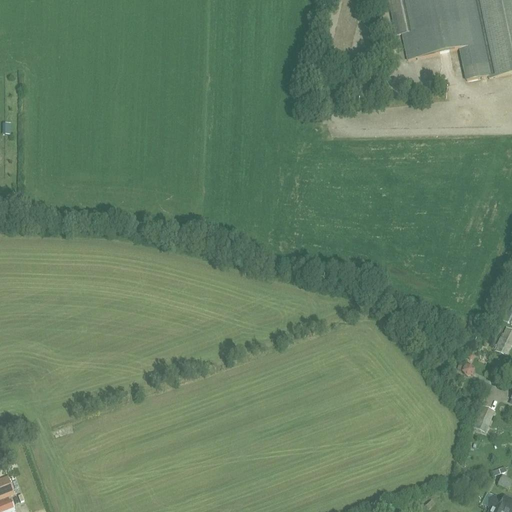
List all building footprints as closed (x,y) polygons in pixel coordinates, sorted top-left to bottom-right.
[(425,58),(412,0),(388,0),(396,36),(402,35),(408,61),(425,58)] [(412,0),(425,58),(472,47),(462,0),(412,0)] [(462,0),(472,47),(460,50),(467,82),(488,77),(491,76),(475,0),(462,0)] [(511,0),(475,0),(491,76),(488,77),(489,79),(511,74),(511,0)] [(9,202),(0,204),(0,213),(12,210),(9,202)] [(510,324),(511,318),(511,313),(507,311),(502,321),(510,324)] [(511,345),(511,331),(506,329),(503,335),(502,334),(496,345),(498,346),(495,352),(506,358),(511,345)] [(473,429),(474,430),(485,435),(495,413),(482,407),(473,429)] [(502,477),(498,486),(508,490),(511,482),(502,477)] [(0,481),(0,500),(14,495),(8,479),(0,481)] [(489,511),(511,511),(511,503),(511,500),(502,495),(499,500),(494,498),(489,508),(491,509),(489,511)] [(0,511),(15,511),(10,499),(0,503),(0,511)]
